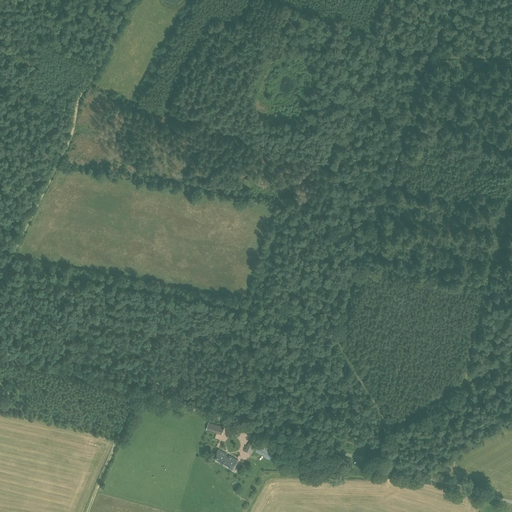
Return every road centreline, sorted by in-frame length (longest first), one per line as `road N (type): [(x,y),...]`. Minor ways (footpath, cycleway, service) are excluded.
road 1 (unclassified): [(511,502),(0,352)]
road 2 (track): [(0,282),(72,131),(77,98),(129,0)]
